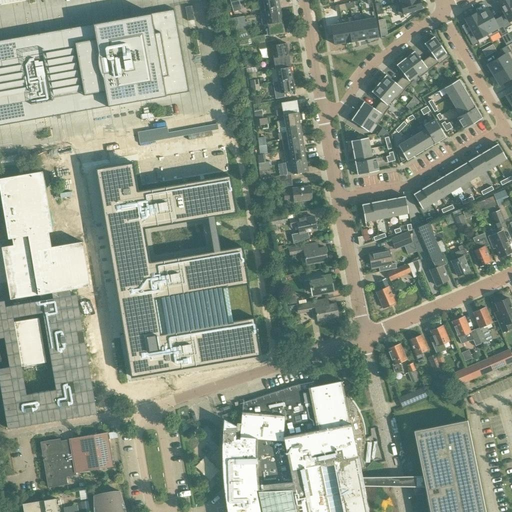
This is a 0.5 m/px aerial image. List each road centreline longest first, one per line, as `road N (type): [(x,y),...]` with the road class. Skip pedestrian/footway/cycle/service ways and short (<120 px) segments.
road 1 (residential): [(135,412),(364,336)]
road 2 (residential): [(339,195),(406,185),(504,129)]
road 3 (residential): [(364,336),(511,271)]
road 4 (residential): [(442,11),(325,117)]
road 5 (unknown): [(257,374),(236,229)]
road 6 (residential): [(364,336),(339,195)]
road 7 (unknown): [(236,229),(225,156),(164,165)]
road 8 (residential): [(442,11),(504,129)]
